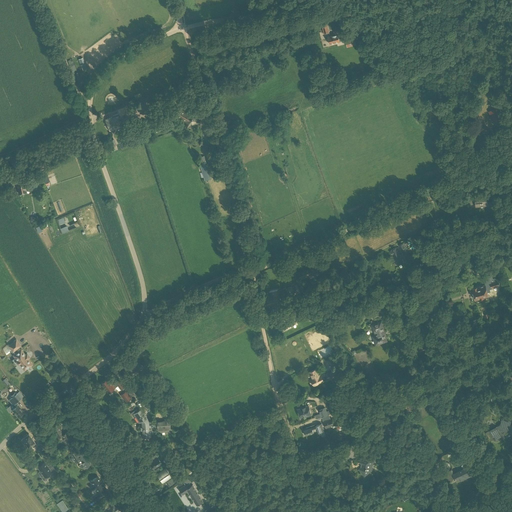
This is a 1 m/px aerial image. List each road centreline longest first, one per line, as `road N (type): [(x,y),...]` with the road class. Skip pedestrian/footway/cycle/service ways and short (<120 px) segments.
road 1 (unclassified): [(141,319),(142,282),(88,116),(94,87),(138,47),(184,28),(316,0)]
road 2 (track): [(511,150),(253,272)]
road 3 (track): [(253,272),(254,244),(184,28)]
road 4 (track): [(277,398),(369,416),(511,340)]
road 5 (unclassified): [(0,448),(111,356),(141,319)]
road 6 (track): [(148,511),(70,389)]
road 7 (unclassified): [(141,319),(194,289),(253,272)]
